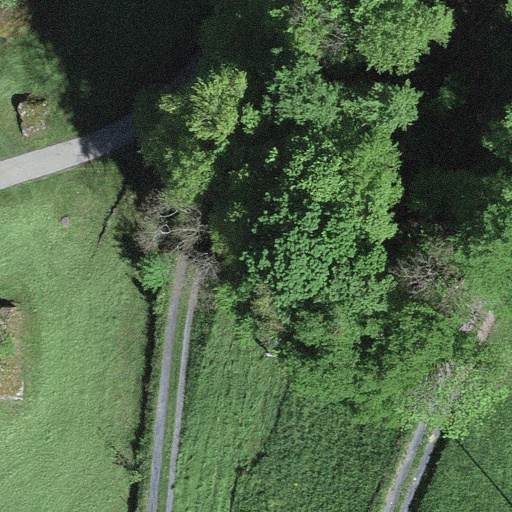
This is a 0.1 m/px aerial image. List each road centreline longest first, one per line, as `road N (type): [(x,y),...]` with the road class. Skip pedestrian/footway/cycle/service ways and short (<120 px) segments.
road 1 (track): [(283,0),(225,109),(185,307),(162,511)]
road 2 (residential): [(235,0),(188,84),(155,111),(119,134),(0,177)]
road 3 (track): [(394,511),(445,368),(511,257)]
